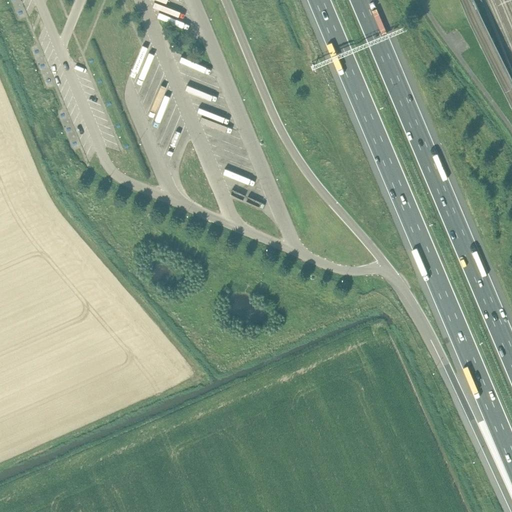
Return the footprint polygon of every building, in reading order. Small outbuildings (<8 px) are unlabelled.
[(193,62),(209,67),(211,62),(195,56),(193,62)] [(170,135),(183,106),(177,103),(164,133),(170,135)] [(225,137),(223,142),(244,149),(245,144),(225,137)] [(189,162),(192,145),(186,144),(183,161),(189,162)] [(482,273),(487,271),(477,246),(471,248),(482,273)] [(496,266),(491,267),(494,281),(499,279),(496,266)] [(502,281),(497,282),(502,298),(507,297),(502,281)]
